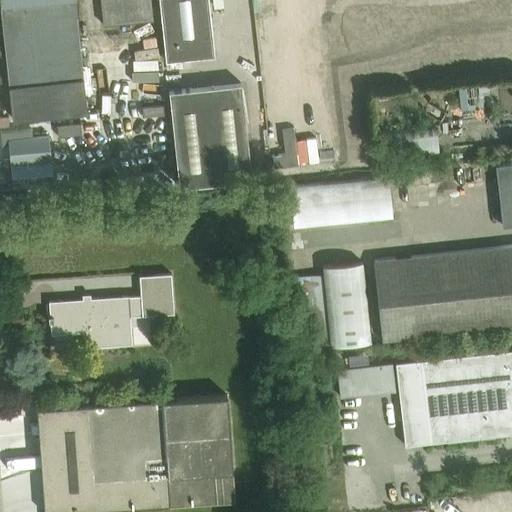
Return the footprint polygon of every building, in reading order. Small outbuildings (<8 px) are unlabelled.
[(0,0),(13,117),(87,110),(75,0),(0,0)] [(101,0),(104,24),(152,18),(150,0),(101,0)] [(208,0),(158,0),(165,60),(213,55),(208,0)] [(177,184),(249,176),(240,82),(168,90),(177,184)] [(472,85),(457,87),(459,110),(474,108),(472,85)] [(379,164),(439,158),(435,124),(376,129),(379,164)] [(58,138),(15,142),(17,163),(19,163),(23,163),(59,159),(58,138)] [(511,142),(476,146),(478,156),(511,152),(511,142)] [(511,162),(498,164),(500,181),(505,223),(511,222),(511,162)] [(20,167),(17,167),(19,187),(62,183),(60,163),(23,167),(20,167)] [(291,225),(393,216),(390,178),(287,187),(291,225)] [(511,243),(374,259),(383,340),(511,326),(511,243)] [(327,345),(369,341),(362,262),(320,266),(327,345)] [(50,333),(83,330),(85,346),(98,345),(131,343),(129,315),(173,312),(170,272),(138,274),(140,293),(48,299),(50,333)] [(511,348),(397,361),(406,444),(511,432),(511,348)] [(337,368),(340,395),(395,389),(392,361),(337,368)] [(228,395),(161,399),(37,408),(44,511),(106,511),(106,508),(235,500),(228,395)]
